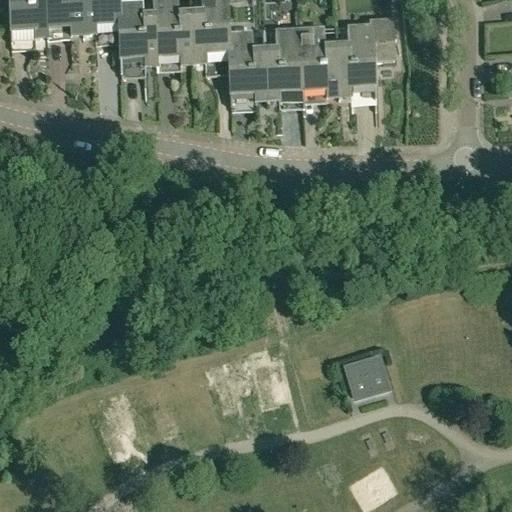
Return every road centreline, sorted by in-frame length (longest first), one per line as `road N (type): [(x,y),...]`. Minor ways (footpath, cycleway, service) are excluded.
road 1 (residential): [(0,114),(270,165),(463,167)]
road 2 (residential): [(460,0),(463,167)]
